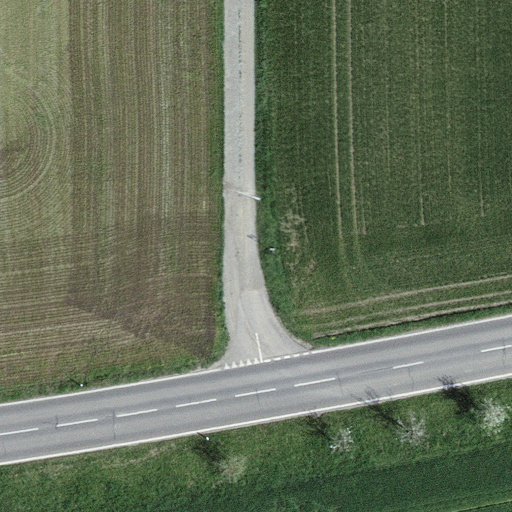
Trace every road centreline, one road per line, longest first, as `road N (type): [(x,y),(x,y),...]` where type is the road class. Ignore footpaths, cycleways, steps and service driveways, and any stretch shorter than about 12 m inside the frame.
road 1 (tertiary): [(0,432),(511,345)]
road 2 (track): [(272,389),(242,263),(238,0)]
